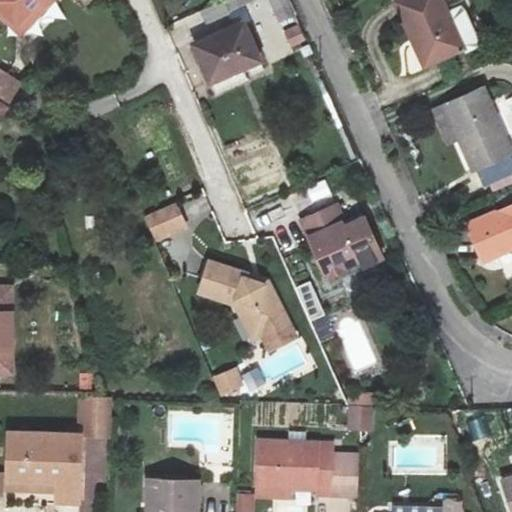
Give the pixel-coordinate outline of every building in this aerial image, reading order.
[(0,0),(0,22),(7,30),(37,4),(44,11),(56,0),(0,0)] [(463,49),(442,0),(398,0),(396,1),(424,66),(463,49)] [(44,11),(37,4),(7,30),(14,38),(44,11)] [(276,38),(296,29),(291,17),(272,26),(276,38)] [(264,67),(247,28),(200,48),(217,86),(264,67)] [(0,115),(6,106),(22,81),(0,68),(0,115)] [(511,155),(511,152),(487,89),(435,110),(448,143),(461,139),(474,171),(511,155)] [(185,228),(174,205),(144,219),(155,242),(185,228)] [(511,205),(469,226),(485,261),(511,248),(511,205)] [(347,228),(337,207),(304,221),(316,251),(313,257),(321,260),(330,283),(343,277),(348,269),(361,263),(362,268),(382,261),(365,221),(347,228)] [(201,293),(236,303),(256,337),(265,331),(274,347),(299,333),(267,281),(264,284),(245,278),(246,274),(209,263),(201,293)] [(295,287),(308,321),(324,316),(312,281),(295,287)] [(13,289),(0,288),(0,371),(13,372),(13,289)] [(237,368),(215,376),(222,395),(244,387),(237,368)] [(75,437),(9,436),(8,489),(58,490),(57,504),(80,504),(82,430),(114,431),(114,399),(85,398),(84,423),(76,423),(75,437)] [(373,407),(349,406),(348,429),(372,430),(373,407)] [(338,460),(338,445),(262,443),(261,487),(320,489),(320,493),(352,495),(354,460),(338,460)] [(511,511),(511,475),(497,482),(506,511),(511,511)] [(196,511),(197,484),(148,483),(147,511),(196,511)] [(253,511),(254,494),(236,493),(235,511),(253,511)] [(462,511),(463,502),(445,501),(444,509),(397,507),(396,511),(462,511)]
